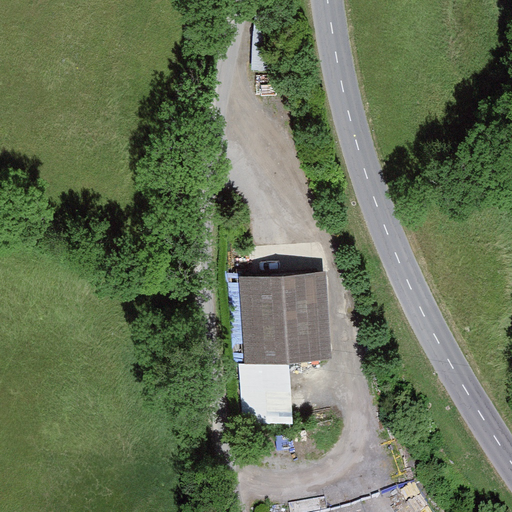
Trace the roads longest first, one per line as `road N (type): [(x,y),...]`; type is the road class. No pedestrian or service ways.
road 1 (residential): [(240,0),(210,210),(217,388),(240,511)]
road 2 (secondary): [(328,0),(353,131),(389,239),(447,359),(511,462)]
